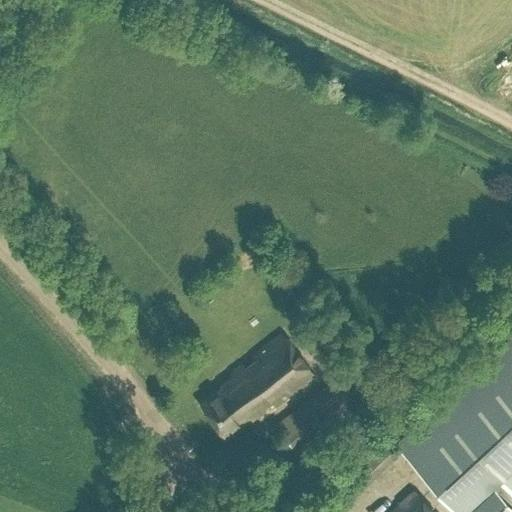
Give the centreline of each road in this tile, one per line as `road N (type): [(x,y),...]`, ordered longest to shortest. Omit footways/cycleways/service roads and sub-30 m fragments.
road 1 (unclassified): [(186,458),(0,241)]
road 2 (track): [(265,0),(511,121)]
